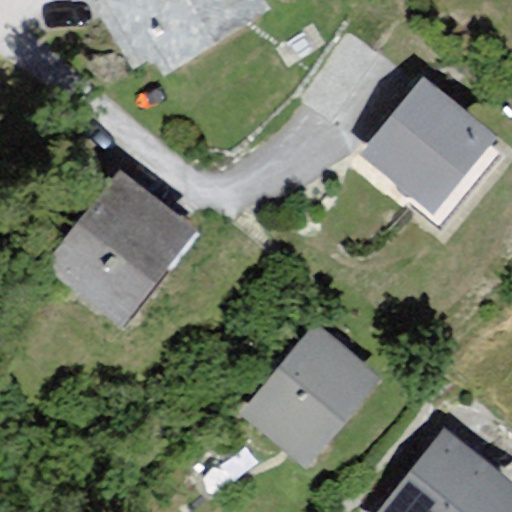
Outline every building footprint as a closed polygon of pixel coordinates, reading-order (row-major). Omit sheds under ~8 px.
[(300,8),(294,0),(108,0),(154,74),(169,65),(191,81),(300,8)] [(423,72),(361,152),(440,214),(502,134),(423,72)] [(109,172),(50,263),(135,319),(195,228),(109,172)] [(339,334),(267,417),(338,464),(405,384),(339,334)] [(511,511),(511,484),(442,427),(370,511),(511,511)]
